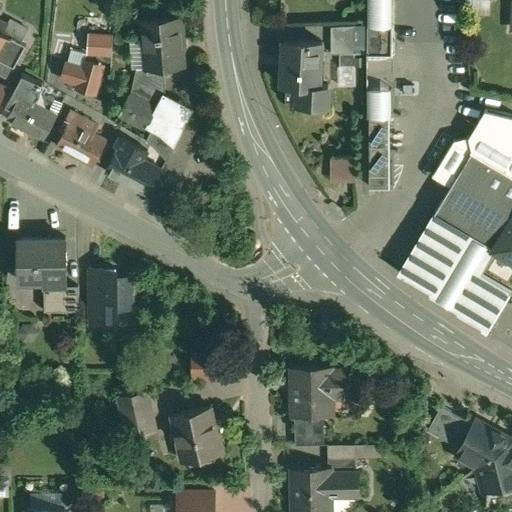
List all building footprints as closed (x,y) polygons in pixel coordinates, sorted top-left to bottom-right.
[(391,0),(367,0),(367,25),(391,26),(392,25),(391,0)] [(184,16),(141,20),(141,22),(143,21),(147,68),(147,69),(164,67),(185,66),(185,64),(183,64),(181,38),(186,37),(185,36),(183,18),(184,18),(184,16)] [(355,25),(330,27),(330,54),(339,54),(339,66),(354,66),(354,54),(355,54),(355,25)] [(391,26),(367,25),(367,53),(391,54),(391,26)] [(112,37),(88,36),(87,55),(111,56),(112,37)] [(5,37),(0,45),(0,57),(15,66),(25,47),(5,37)] [(320,42),(284,40),(282,85),(299,85),(298,104),(326,106),(327,87),(318,86),(320,42)] [(94,96),(102,65),(85,60),(83,68),(78,85),(77,91),(94,96)] [(60,81),(78,85),(83,68),(64,63),(60,81)] [(136,69),(131,94),(120,115),(146,128),(165,91),(164,67),(147,69),(147,68),(136,69)] [(23,75),(13,92),(19,95),(32,101),(41,84),(23,75)] [(13,92),(7,105),(13,107),(19,95),(13,92)] [(32,101),(19,95),(13,107),(7,120),(44,139),(57,114),(32,101)] [(511,114),(485,109),(469,136),(453,139),(432,176),(450,186),(434,212),(476,235),(511,255),(511,291),(511,294),(511,295),(511,114)] [(88,122),(69,112),(65,120),(69,122),(69,121),(84,129),(88,122)] [(389,117),(369,117),(369,188),(389,188),(389,117)] [(84,129),(69,121),(69,122),(56,146),(93,165),(106,141),(84,129)] [(174,145),(161,134),(152,129),(146,140),(150,143),(166,160),(167,161),(168,160),(165,158),(174,145)] [(137,145),(122,138),(117,139),(114,146),(118,148),(119,147),(132,154),(137,145)] [(132,154),(119,147),(118,148),(105,172),(149,195),(162,170),(144,160),(148,152),(137,145),(132,154)] [(354,159),(331,159),(331,183),(354,183),(354,159)] [(396,274),(487,334),(511,294),(475,274),(471,272),(469,261),(467,248),(476,235),(434,212),(396,274)] [(475,274),(511,294),(511,291),(511,255),(476,235),(467,248),(469,261),(471,272),(475,274)] [(63,242),(24,242),(24,239),(20,239),(19,282),(45,282),(44,313),(78,314),(78,289),(65,289),(66,281),(68,281),(68,239),(63,239),(63,242)] [(115,269),(90,270),(91,326),(116,326),(116,310),(131,309),(131,279),(121,279),(121,281),(116,281),(115,269)] [(222,353),(192,354),(193,382),(223,381),(222,353)] [(331,369),(291,369),(292,417),(294,417),(323,417),(327,417),(327,398),(353,398),(353,372),(332,372),(331,369)] [(146,393),(118,398),(127,439),(154,433),(146,393)] [(428,431),(439,437),(452,414),(441,408),(428,431)] [(210,409),(171,417),(181,464),(223,454),(219,436),(216,437),(210,409)] [(473,426),(452,414),(439,437),(460,449),(473,426)] [(323,417),(294,417),(295,447),(323,447),(323,417)] [(511,443),(475,423),(473,426),(460,449),(455,457),(457,458),(470,465),(474,470),(474,471),(475,471),(511,443)] [(511,444),(511,443),(475,471),(475,472),(476,472),(480,477),(483,491),(483,493),(497,490),(511,486),(511,444)] [(355,446),(327,447),(327,461),(355,460),(355,446)] [(355,460),(327,461),(327,469),(329,469),(329,476),(355,475),(355,460)] [(327,469),(293,470),(293,511),(337,511),(337,497),(358,497),(358,475),(355,475),(329,476),(329,469),(327,469)] [(511,486),(497,490),(496,510),(511,510),(511,486)] [(213,511),(214,493),(178,493),(177,511),(213,511)]
